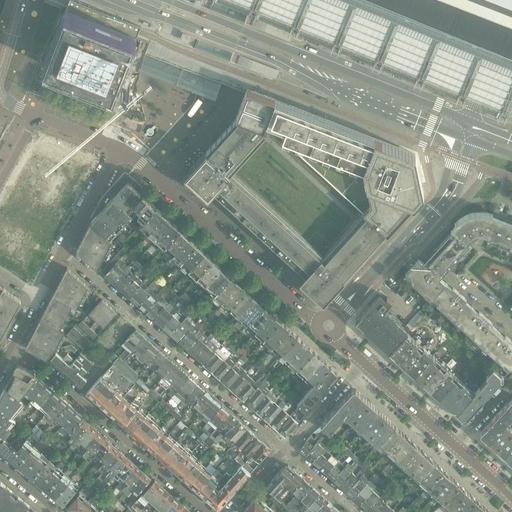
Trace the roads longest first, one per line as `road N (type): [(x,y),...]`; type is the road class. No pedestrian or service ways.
road 1 (secondary): [(129,0),(466,139)]
road 2 (secondary): [(473,121),(166,0)]
road 3 (residential): [(63,252),(283,447)]
road 4 (residential): [(317,322),(118,150)]
road 5 (residential): [(205,511),(10,345)]
road 6 (tertiary): [(455,447),(361,361)]
